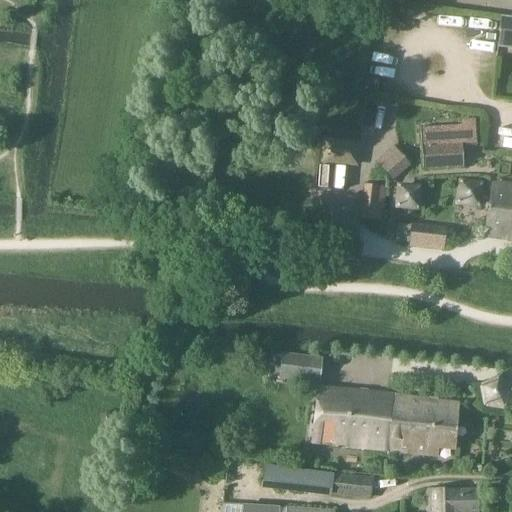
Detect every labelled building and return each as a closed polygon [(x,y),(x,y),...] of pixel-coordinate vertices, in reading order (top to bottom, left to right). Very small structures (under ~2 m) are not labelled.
[(511,23),(500,22),(497,50),(511,51),(511,23)] [(366,78),(364,90),(376,92),(379,80),(366,78)] [(420,129),(423,170),(463,168),(462,145),(476,144),(475,122),(463,122),(463,126),(420,129)] [(320,164),(358,168),(361,142),(322,138),(320,164)] [(392,182),(411,166),(393,146),(374,163),(392,182)] [(487,236),(511,238),(511,186),(493,184),(491,204),(487,204),(486,210),(490,211),(487,236)] [(363,185),(359,220),(382,223),(386,188),(363,185)] [(446,229),(410,225),(396,224),(394,242),(408,244),(408,248),(444,252),(446,229)] [(270,353),(268,361),(275,363),(277,354),(270,353)] [(281,357),(279,379),(319,383),(321,360),(281,357)] [(313,442),(388,451),(394,398),(319,388),(313,442)] [(461,406),(394,398),(388,451),(438,457),(439,444),(456,446),(461,406)] [(112,424),(112,416),(106,411),(99,415),(99,422),(105,426),(112,424)] [(396,468),(392,465),(388,464),(387,476),(398,477),(398,472),(396,468)] [(478,511),(478,491),(430,492),(430,511),(478,511)]
